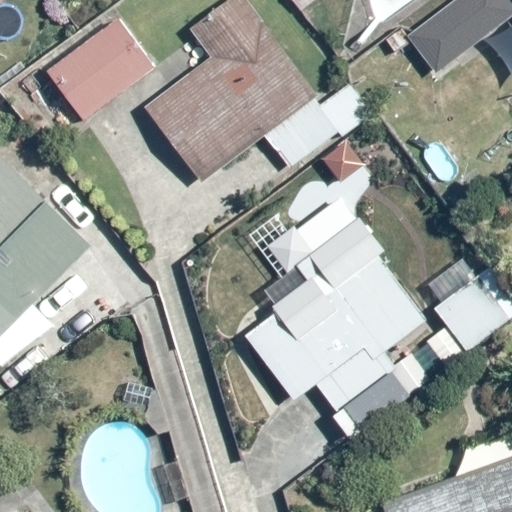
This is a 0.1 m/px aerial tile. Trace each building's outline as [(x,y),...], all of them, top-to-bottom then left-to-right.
[(224,47),(149,105),(206,180),(267,134),(293,167),(334,135),(337,139),(374,111),(351,80),(329,96),(256,0),(232,0),(204,21),(224,47)] [(511,16),(511,2),(510,0),(414,0),(380,26),(403,56),(418,44),(439,72),(511,16)] [(157,68),(122,17),(50,68),(86,119),(157,68)] [(96,246),(0,146),(0,358),(9,368),(54,325),(35,304),(52,288),(82,260),(96,246)] [(432,313),(349,205),(292,250),(314,278),(247,330),(296,393),(316,377),(365,441),(436,386),(399,338),(432,313)] [(511,315),(511,290),(492,263),(435,306),(467,348),(511,315)] [(511,511),(511,454),(386,497),(390,511),(511,511)]
